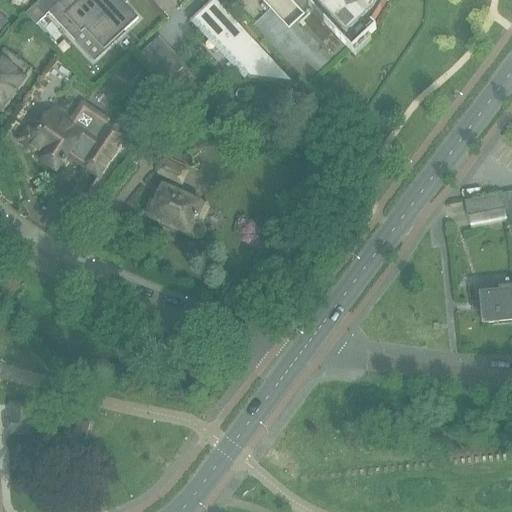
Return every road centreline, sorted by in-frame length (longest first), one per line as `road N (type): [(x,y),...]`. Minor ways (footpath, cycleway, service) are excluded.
road 1 (secondary): [(301,351),(511,70)]
road 2 (unclassified): [(301,351),(142,305),(0,233)]
road 3 (residential): [(301,351),(511,377)]
road 4 (secondary): [(173,511),(301,351)]
